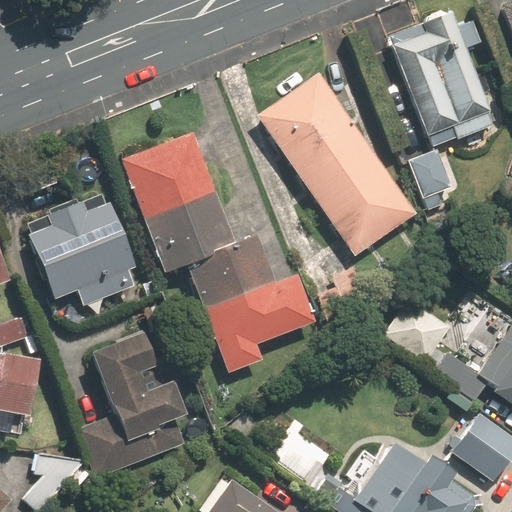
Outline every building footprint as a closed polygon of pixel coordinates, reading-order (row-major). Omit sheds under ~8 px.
[(511,0),(495,7),(511,52),(511,0)] [(444,14),(384,38),(428,149),(488,125),(444,14)] [(313,76),(251,118),(349,260),(411,217),(313,76)] [(257,362),(251,347),(308,323),(291,276),(268,285),(250,236),(228,244),(186,134),(114,161),(158,276),(181,268),(222,376),(257,362)] [(446,189),(431,151),(401,163),(415,201),(446,189)] [(45,162),(23,171),(38,209),(60,200),(45,162)] [(129,289),(123,272),(128,269),(104,204),(98,206),(95,198),(20,226),(50,302),(72,294),(77,308),(129,289)] [(446,328),(404,300),(381,334),(422,362),(446,328)] [(17,320),(0,318),(0,346),(14,348),(17,320)] [(511,320),(509,318),(467,383),(511,412),(511,320)] [(105,420),(76,430),(94,480),(179,447),(170,421),(179,417),(169,390),(175,388),(164,355),(148,360),(139,336),(82,356),(105,420)] [(37,360),(0,354),(0,415),(29,419),(37,360)] [(511,449),(511,440),(473,415),(447,455),(489,483),(511,449)] [(373,462),(359,453),(343,477),(356,487),(341,508),(346,511),(466,511),(472,503),(443,483),(449,474),(423,457),(417,465),(385,444),(373,462)] [(30,476),(39,478),(18,502),(30,511),(38,511),(81,463),(34,455),(30,476)] [(268,511),(225,482),(204,511),(268,511)]
